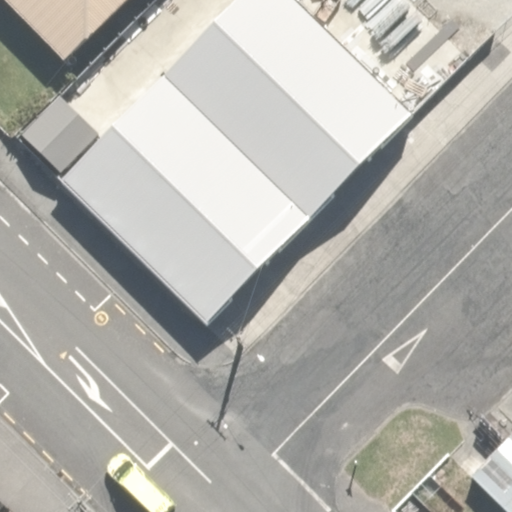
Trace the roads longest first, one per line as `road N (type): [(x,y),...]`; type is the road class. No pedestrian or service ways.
road 1 (residential): [(216,507),(511,208)]
road 2 (residential): [(216,507),(138,452),(0,303)]
